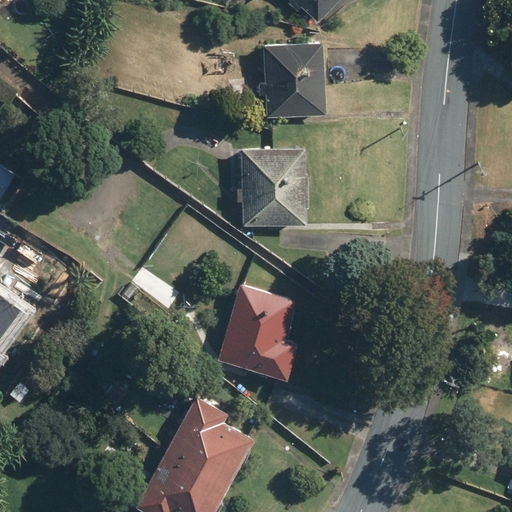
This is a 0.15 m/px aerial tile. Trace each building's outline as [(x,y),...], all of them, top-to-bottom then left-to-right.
[(294,0),(323,24),(343,0),(294,0)] [(266,44),(270,113),(326,110),(323,41),(266,44)] [(247,145),(249,222),(309,220),(307,143),(247,145)] [(0,162),(0,198),(16,173),(0,162)] [(241,283),(221,354),(288,377),(301,340),(285,335),(295,297),(241,283)] [(511,315),(455,311),(449,377),(511,382),(511,315)] [(0,332),(0,382),(23,349),(0,332)] [(196,393),(134,499),(157,511),(210,511),(259,430),(196,393)]
